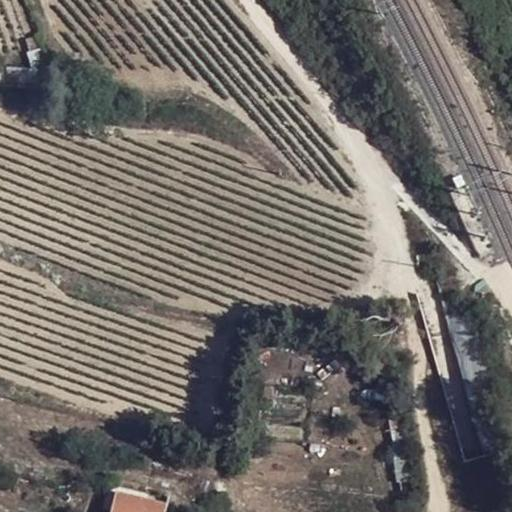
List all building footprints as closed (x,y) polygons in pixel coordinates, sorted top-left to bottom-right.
[(6,86),(37,88),(38,70),(8,68),(6,86)] [(461,174),(449,180),(453,187),(465,182),(461,174)] [(449,267),(433,274),(441,297),(458,290),(449,267)] [(474,278),(468,280),(473,288),(474,293),(481,294),(481,300),(488,297),(490,288),(485,281),(476,283),(474,278)] [(363,372),(387,380),(394,361),(379,356),(377,361),(368,358),(363,372)] [(104,509),(113,511),(117,495),(144,500),(145,493),(110,485),(104,509)] [(117,495),(113,511),(112,511),(167,511),(169,507),(144,500),(117,495)]
